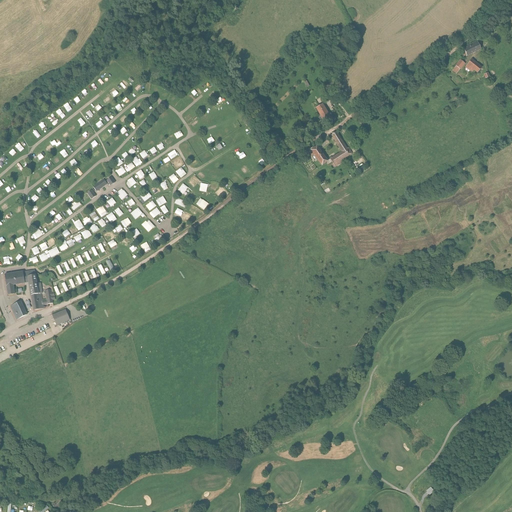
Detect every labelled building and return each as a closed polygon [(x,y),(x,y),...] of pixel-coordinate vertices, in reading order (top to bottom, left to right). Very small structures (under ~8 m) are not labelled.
[(463,48),(466,55),(480,49),(477,41),(463,48)] [(460,69),(461,70),(465,64),(460,60),(456,66),(460,69)] [(477,73),(478,72),(481,68),(471,60),(466,66),(472,72),(474,70),(477,73)] [(214,90),(209,94),(213,99),(218,95),(214,90)] [(65,106),(69,112),(74,109),(70,103),(65,106)] [(316,108),(325,124),(326,125),(332,122),(322,104),(316,108)] [(82,126),(86,123),(81,117),(77,121),(82,126)] [(72,134),(77,130),(73,125),(68,129),(72,134)] [(62,133),(67,139),(71,136),(66,130),(62,133)] [(181,131),(175,135),(178,139),(184,136),(181,131)] [(331,135),(334,140),(341,152),(330,159),(335,168),(343,162),(342,160),(351,154),(352,153),(348,148),(346,149),(336,133),(331,135)] [(58,136),(54,139),(59,145),(63,142),(58,136)] [(50,143),(47,146),(52,152),(55,148),(50,143)] [(157,146),(160,151),(166,148),(163,143),(157,146)] [(311,150),(322,166),(328,161),(316,146),(311,150)] [(172,160),(179,155),(175,150),(168,155),(172,160)] [(37,155),(41,160),(46,156),(42,151),(37,155)] [(140,155),(144,160),(149,156),(145,151),(140,155)] [(137,158),(132,161),(137,168),(142,164),(137,158)] [(177,169),(184,164),(181,158),(173,163),(177,169)] [(166,176),(171,172),(166,165),(161,169),(166,176)] [(123,168),(117,172),(120,177),(127,173),(123,168)] [(182,179),(187,174),(182,168),(176,173),(182,179)] [(142,171),(137,174),(141,180),(146,177),(142,171)] [(33,176),(37,180),(41,177),(38,172),(33,176)] [(154,182),(159,178),(155,172),(149,175),(154,182)] [(174,174),(170,178),(174,184),(179,180),(174,174)] [(194,188),(200,182),(195,176),(188,182),(194,188)] [(110,186),(115,182),(111,177),(106,181),(110,186)] [(96,192),(107,184),(103,179),(93,187),(96,192)] [(126,183),(130,189),(137,184),(134,179),(126,183)] [(164,191),(170,188),(166,181),(161,184),(164,191)] [(86,192),(91,189),(87,183),(83,186),(86,192)] [(200,191),(207,193),(209,185),(202,183),(200,191)] [(178,190),(184,195),(189,188),(184,184),(178,190)] [(75,190),(80,197),(84,194),(80,187),(75,190)] [(222,187),(215,193),(221,200),(228,193),(222,187)] [(117,194),(122,201),(128,196),(123,189),(117,194)] [(96,196),(92,190),(87,194),(91,199),(96,196)] [(145,203),(153,197),(148,192),(141,198),(145,203)] [(68,194),(65,197),(71,205),(74,202),(68,194)] [(82,199),(87,204),(90,201),(86,196),(82,199)] [(156,200),(160,207),(168,202),(164,196),(156,200)] [(113,198),(108,202),(111,208),(117,204),(113,198)] [(178,201),(176,200),(175,204),(185,207),(186,204),(182,203),(184,199),(179,198),(178,201)] [(205,211),(209,204),(201,198),(197,205),(205,211)] [(128,203),(131,207),(136,203),(132,199),(128,203)] [(151,211),(157,205),(153,200),(146,206),(151,211)] [(161,207),(165,214),(170,211),(165,204),(161,207)] [(97,210),(102,218),(108,214),(103,206),(97,210)] [(196,215),(199,210),(192,206),(189,210),(196,215)] [(158,207),(150,213),(154,218),(162,213),(158,207)] [(119,208),(115,211),(120,217),(124,214),(119,208)] [(139,208),(131,214),(136,220),(144,214),(139,208)] [(178,208),(174,215),(181,218),(184,210),(178,208)] [(90,215),(95,223),(100,220),(96,212),(90,215)] [(107,217),(112,224),(118,219),(113,213),(107,217)] [(183,221),(190,223),(193,215),(185,213),(183,221)] [(55,219),(59,225),(64,221),(60,215),(55,219)] [(93,224),(90,217),(84,221),(87,227),(93,224)] [(125,228),(132,223),(128,217),(121,222),(125,228)] [(103,228),(107,225),(103,219),(99,222),(103,228)] [(74,223),(79,232),(85,229),(80,220),(74,223)] [(150,220),(148,222),(146,221),(142,225),(149,233),(156,227),(150,220)] [(90,228),(93,233),(99,230),(96,224),(90,228)] [(118,233),(124,229),(121,225),(115,228),(118,233)] [(131,232),(134,238),(141,234),(138,228),(131,232)] [(38,240),(44,236),(39,229),(33,233),(38,240)] [(66,239),(71,235),(68,230),(63,234),(66,239)] [(82,233),(85,240),(93,236),(90,232),(87,233),(86,231),(82,233)] [(107,242),(113,239),(109,233),(104,236),(107,242)] [(126,233),(123,235),(128,245),(132,243),(126,233)] [(155,236),(159,244),(165,240),(160,233),(155,236)] [(77,243),(83,239),(81,235),(75,238),(77,243)] [(54,239),(48,243),(51,248),(57,245),(54,239)] [(67,243),(70,247),(75,244),(73,239),(67,243)] [(114,240),(108,243),(112,249),(118,245),(114,240)] [(62,252),(69,248),(66,242),(59,246),(62,252)] [(145,253),(151,250),(148,242),(141,245),(145,253)] [(40,246),(43,252),(49,250),(46,244),(40,246)] [(32,250),(35,257),(41,254),(38,247),(32,250)] [(57,248),(49,252),(52,258),(60,254),(57,248)] [(46,254),(39,257),(42,263),(49,260),(46,254)] [(102,265),(99,267),(103,276),(107,274),(102,265)] [(34,270),(23,272),(24,277),(28,276),(31,295),(34,310),(43,309),(43,305),(47,304),(53,303),(52,300),(55,299),(54,292),(52,293),(51,289),(45,290),(46,300),(43,301),(41,293),(42,293),(41,283),(37,283),(36,275),(35,275),(34,270)] [(25,283),(24,277),(23,272),(5,275),(8,295),(14,294),(13,285),(25,283)] [(10,307),(16,320),(27,315),(20,302),(10,307)] [(65,310),(52,315),(56,325),(70,320),(65,310)] [(59,499),(52,505),(56,509),(63,504),(59,499)]
